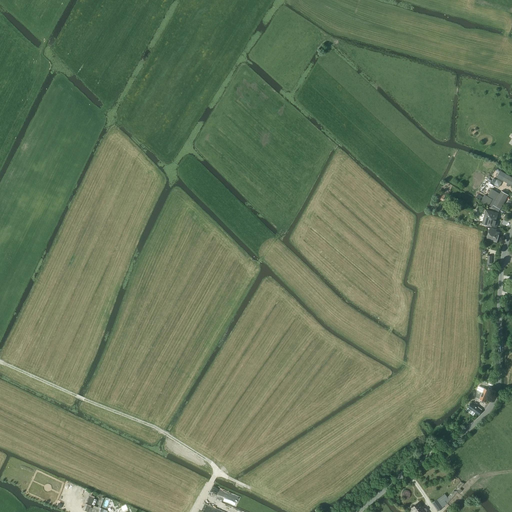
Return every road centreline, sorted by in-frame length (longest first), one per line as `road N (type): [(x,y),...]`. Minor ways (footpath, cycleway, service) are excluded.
road 1 (tertiary): [(359,511),(492,403),(501,268),(511,228)]
road 2 (track): [(249,488),(215,474),(207,460),(148,425),(76,395)]
